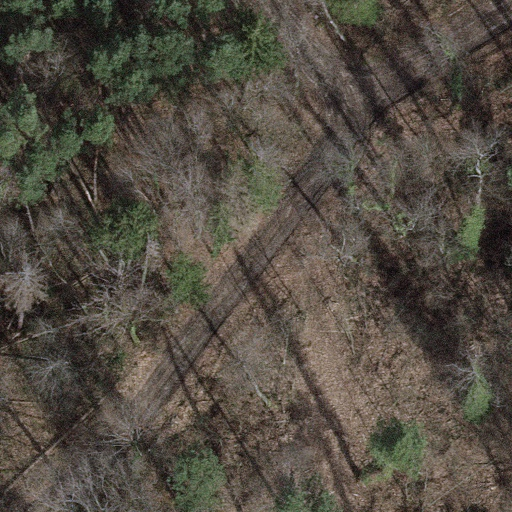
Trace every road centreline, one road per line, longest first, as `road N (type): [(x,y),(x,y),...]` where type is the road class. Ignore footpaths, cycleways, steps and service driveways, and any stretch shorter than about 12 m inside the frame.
road 1 (track): [(361,98),(91,477),(49,511)]
road 2 (track): [(511,8),(361,98)]
road 3 (track): [(361,98),(281,0)]
